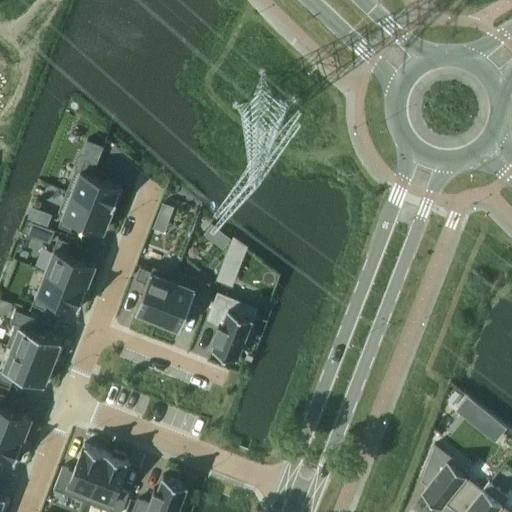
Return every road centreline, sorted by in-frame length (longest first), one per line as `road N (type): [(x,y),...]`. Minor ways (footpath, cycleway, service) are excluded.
road 1 (tertiary): [(412,150),(286,489)]
road 2 (tertiary): [(314,499),(445,163)]
road 3 (residential): [(66,405),(286,489)]
road 4 (residential): [(94,328),(152,183)]
road 5 (residential): [(224,380),(94,328)]
road 6 (tertiary): [(306,0),(397,89)]
